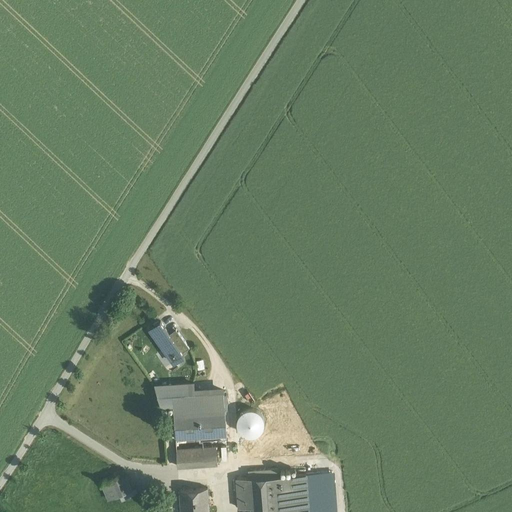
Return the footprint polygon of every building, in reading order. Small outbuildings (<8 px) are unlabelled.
[(185,353),(183,351),(172,335),(170,332),(161,320),(150,327),(174,361),(185,353)] [(179,331),(172,335),(183,351),(190,347),(179,331)] [(224,385),(173,388),(174,411),(225,408),(224,385)] [(264,426),(265,421),(264,416),(261,411),(256,408),(251,407),(246,409),(242,412),(239,416),(238,421),(239,426),(242,431),(246,434),(251,435),(257,434),(261,431),(264,426)] [(225,408),(174,411),(176,439),(227,436),(225,408)] [(217,446),(177,449),(178,466),(218,463),(217,446)] [(249,470),(249,477),(275,475),(279,475),(279,468),(249,470)] [(124,472),(102,482),(110,500),(132,490),(124,472)] [(275,475),(277,511),(309,511),(306,473),(279,475),(275,475)] [(249,477),(237,478),(239,508),(251,507),(251,511),(277,511),(275,475),(249,477)] [(209,511),(208,487),(179,489),(181,511),(209,511)]
